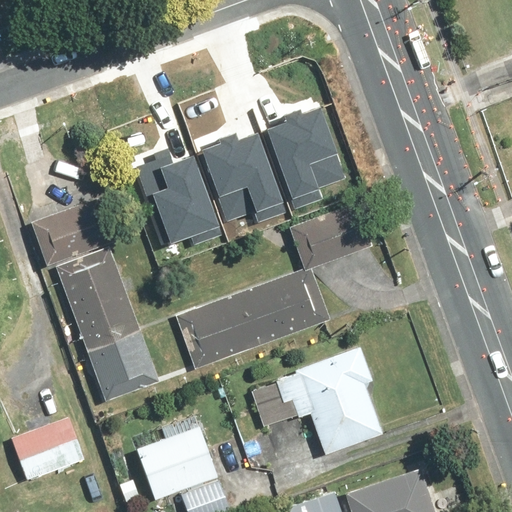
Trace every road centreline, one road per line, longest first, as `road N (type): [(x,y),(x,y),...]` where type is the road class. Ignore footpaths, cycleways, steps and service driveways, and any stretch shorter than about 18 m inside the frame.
road 1 (secondary): [(367,0),(498,347)]
road 2 (residential): [(0,94),(250,0)]
